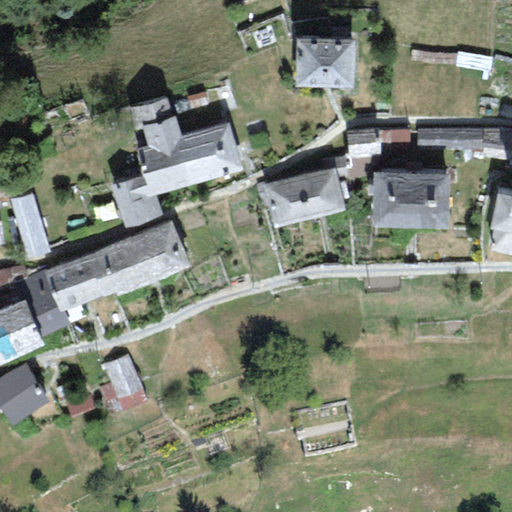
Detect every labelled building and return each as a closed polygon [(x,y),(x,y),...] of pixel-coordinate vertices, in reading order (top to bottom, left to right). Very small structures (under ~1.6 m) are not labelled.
[(294,85),(351,87),(353,39),(295,37),(294,85)] [(205,92),(186,97),(189,110),(208,106),(205,92)] [(144,125),(171,117),(166,99),(139,107),(144,125)] [(142,175),(149,198),(156,196),(195,185),(181,137),(174,116),(171,117),(144,125),(141,126),(146,147),(135,151),(142,175)] [(229,123),(181,137),(195,185),(242,171),(229,123)] [(409,142),(409,124),(379,124),(379,129),(380,142),(409,142)] [(482,149),(481,156),(511,161),(511,129),(500,128),(481,129),(482,149)] [(349,159),(380,154),(380,142),(379,129),(346,131),(349,159)] [(482,149),(481,129),(416,130),(417,150),(482,149)] [(322,159),(325,171),(333,169),(335,178),(347,175),(343,155),(322,159)] [(274,229),(345,211),(335,178),(333,169),(325,171),(263,187),(274,229)] [(448,174),(374,173),(373,227),(447,228),(448,174)] [(162,216),(156,196),(149,198),(142,175),(111,187),(126,229),(162,216)] [(511,195),(497,193),(489,231),(493,232),(489,250),(511,255),(511,195)] [(32,194),(11,200),(28,258),(49,252),(32,194)] [(169,220),(100,251),(116,292),(117,297),(190,267),(169,220)] [(64,311),(116,292),(100,251),(44,272),(58,313),(64,311)] [(0,268),(0,288),(20,282),(27,278),(24,265),(0,268)] [(42,337),(70,326),(64,311),(58,313),(44,272),(43,270),(27,278),(20,282),(42,337)] [(24,301),(0,311),(0,365),(43,346),(24,301)] [(112,416),(147,402),(127,355),(103,365),(111,384),(100,388),(112,416)] [(25,364),(0,379),(0,406),(11,425),(48,402),(25,364)] [(89,397),(67,405),(71,417),(93,409),(89,397)] [(202,437),(193,441),(197,450),(206,446),(202,437)]
